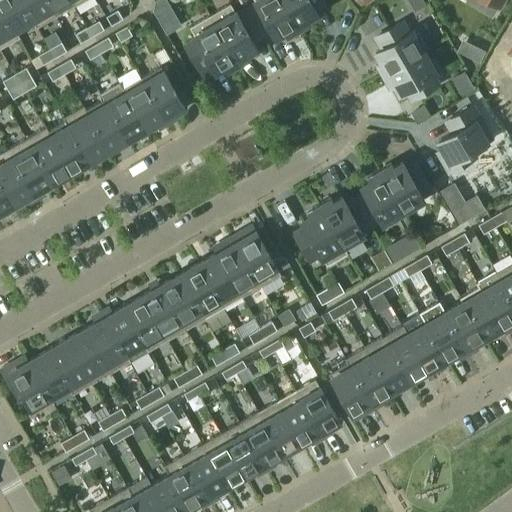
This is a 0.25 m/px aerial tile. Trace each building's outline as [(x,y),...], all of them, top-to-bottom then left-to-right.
[(21,0),(0,0),(0,6),(18,38),(19,37),(17,33),(33,23),(35,28),(37,27),(21,0)] [(46,0),(21,0),(37,27),(55,16),(46,0)] [(71,0),(46,0),(55,16),(56,15),(54,11),(70,2),(73,6),(74,5),(71,0)] [(153,0),(152,10),(158,20),(174,11),(166,0),(153,0)] [(255,3),(246,9),(261,35),(271,30),(274,36),(283,31),(286,36),(298,29),(280,0),(253,0),(254,0),(255,3)] [(280,0),(298,29),(310,22),(307,18),(315,13),(311,6),(322,0),(321,0),(280,0)] [(209,15),(237,64),(249,57),(246,52),(255,47),(251,41),(261,35),(246,9),(236,14),(230,3),(209,15)] [(0,6),(0,47),(18,38),(0,6)] [(110,25),(122,18),(117,9),(105,16),(110,25)] [(237,64),(209,15),(188,27),(195,38),(185,44),(200,70),(210,64),(214,71),(223,66),(225,71),(237,64)] [(86,27),(92,36),(103,29),(98,20),(86,27)] [(382,74),(422,51),(410,30),(407,32),(401,22),(375,37),(381,47),(374,51),(379,60),(375,62),(382,74)] [(114,32),(120,41),(131,35),(126,25),(114,32)] [(75,33),(80,43),(92,36),(86,27),(75,33)] [(96,43),(101,52),(113,45),(107,36),(96,43)] [(49,48),(54,57),(66,51),(61,42),(49,48)] [(84,50),(89,59),(101,52),(96,43),(84,50)] [(473,45),(468,56),(479,62),(484,51),(473,45)] [(37,55),(42,64),(54,57),(49,48),(37,55)] [(431,73),(434,71),(422,51),(382,74),(389,86),(393,84),(398,92),(404,88),(410,99),(437,84),(431,73)] [(58,64),(63,74),(75,67),(70,58),(58,64)] [(46,71),(52,80),(63,74),(58,64),(46,71)] [(160,66),(140,77),(163,117),(183,106),(160,66)] [(19,82),(31,76),(25,67),(14,73),(19,82)] [(2,80),(7,89),(19,82),(14,73),(2,80)] [(19,82),(24,91),(36,85),(31,76),(19,82)] [(140,77),(122,88),(145,128),(163,117),(140,77)] [(7,89),(9,93),(12,98),(24,91),(19,82),(7,89)] [(122,88),(103,99),(126,139),(145,128),(122,88)] [(83,105),(82,105),(107,150),(126,139),(103,99),(85,109),(83,105)] [(82,105),(63,116),(88,160),(107,150),(82,105)] [(446,121),(452,132),(437,140),(442,149),(437,152),(449,172),(469,160),(464,153),(493,136),(481,115),(478,117),(472,106),(446,121)] [(46,126),(44,127),(70,171),(88,160),(63,116),(62,117),(64,121),(48,130),(46,126)] [(44,127),(25,138),(51,182),(70,171),(44,127)] [(25,138),(7,148),(32,193),(51,182),(25,138)] [(7,148),(0,152),(0,180),(13,203),(32,193),(7,148)] [(378,169),(402,210),(422,198),(420,195),(431,189),(416,163),(405,169),(401,162),(393,167),(390,162),(378,169)] [(379,219),(381,222),(402,210),(378,169),(366,176),(369,181),(360,186),(364,193),(355,198),(370,224),(379,219)] [(0,180),(0,211),(13,203),(0,180)] [(343,248),(344,247),(364,236),(360,230),(370,224),(355,198),(345,204),(341,197),(333,202),(330,197),(318,204),(343,248)] [(343,248),(318,204),(306,211),(309,216),(300,221),(304,227),(294,233),(308,259),(319,253),(325,264),(346,252),(344,247),(343,248)] [(501,211),(490,217),(495,226),(506,220),(501,211)] [(483,233),(495,226),(490,217),(478,224),(477,224),(483,233)] [(243,237),(235,241),(260,285),(280,274),(252,225),(240,232),(243,237)] [(463,232),(452,239),(457,248),(469,241),(463,232)] [(445,255),(457,248),(452,239),(440,246),(445,255)] [(215,253),(216,252),(242,296),(260,285),(235,241),(227,246),(224,241),(212,248),(215,253)] [(223,307),(242,296),(216,252),(215,253),(197,263),(223,307)] [(426,254),(414,260),(419,269),(431,262),(426,254)] [(408,276),(419,269),(414,260),(402,267),(408,276)] [(511,299),(511,261),(495,271),(511,299)] [(204,318),(223,307),(197,263),(179,274),(204,318)] [(511,299),(495,271),(477,282),(505,330),(511,325),(511,299)] [(185,329),(204,318),(179,274),(160,284),(185,329)] [(388,275),(376,282),(382,291),(393,284),(388,275)] [(337,282),(316,294),(322,303),(342,291),(337,282)] [(370,298),(382,291),(376,282),(364,289),(370,298)] [(503,331),(505,330),(477,282),(475,282),(477,287),(460,297),(483,336),(500,326),(503,331)] [(166,339),(185,329),(160,284),(141,295),(166,339)] [(147,351),(166,339),(141,295),(122,306),(143,342),(142,342),(147,351)] [(339,304),(344,313),(356,306),(351,297),(339,304)] [(464,347),(483,336),(460,297),(459,297),(461,302),(444,312),(464,347)] [(332,319),(344,313),(339,304),(327,310),(332,319)] [(122,306),(103,317),(124,353),(125,352),(130,361),(147,351),(142,342),(143,342),(122,306)] [(277,314),(284,325),(293,320),(294,319),(287,308),(277,314)] [(445,358),(464,347),(444,312),(425,323),(445,358)] [(125,352),(124,353),(103,317),(84,328),(110,372),(130,361),(125,352)] [(271,320),(259,327),(265,336),(276,330),(271,320)] [(310,320),(298,327),(303,336),(315,329),(310,320)] [(426,369),(445,358),(425,323),(407,333),(402,324),(401,325),(426,369)] [(408,380),(426,369),(401,325),(382,336),(408,380)] [(253,343),(265,336),(259,327),(247,334),(253,343)] [(84,328),(66,339),(91,383),(110,372),(84,328)] [(389,390),(408,380),(382,336),(364,347),(389,390)] [(283,345),(279,338),(269,344),(273,351),(283,345)] [(47,349),(70,389),(69,390),(71,394),(91,383),(66,339),(47,349)] [(234,342),(222,349),(227,358),(239,351),(234,342)] [(273,351),(269,344),(258,350),(262,357),(273,351)] [(370,401),(389,390),(364,347),(345,358),(370,401)] [(47,349),(28,360),(51,400),(69,390),(70,389),(47,349)] [(215,365),(227,358),(222,349),(210,356),(215,365)] [(362,406),(370,401),(345,358),(344,358),(346,362),(328,373),(353,418),(365,411),(362,406)] [(246,366),(242,359),(231,365),(235,372),(246,366)] [(18,388),(32,412),(51,400),(28,360),(4,374),(13,391),(18,388)] [(196,364),(184,370),(189,379),(201,373),(196,364)] [(235,372),(231,365),(221,371),(225,378),(235,372)] [(178,386),(189,379),(184,370),(173,377),(178,386)] [(338,420),(314,378),(295,389),(319,431),(338,420)] [(208,388),(204,381),(194,387),(198,394),(208,388)] [(158,385),(146,392),(152,401),(164,395),(158,385)] [(187,400),(198,394),(194,387),(183,393),(187,400)] [(319,431),(295,389),(276,400),(300,442),(319,431)] [(140,408),(152,401),(146,392),(134,399),(140,408)] [(300,442),(276,400),(257,411),(281,453),(300,442)] [(171,409),(167,402),(156,408),(160,415),(171,409)] [(109,414),(114,423),(126,416),(121,407),(109,414)] [(150,421),(160,415),(156,408),(146,414),(150,421)] [(281,453),(257,411),(238,421),(263,463),(281,453)] [(102,430),(114,423),(109,414),(97,420),(102,430)] [(263,463),(238,421),(220,432),(244,474),(263,463)] [(133,431),(129,424),(119,430),(123,437),(133,431)] [(83,429),(71,435),(77,444),(88,438),(83,429)] [(112,443),(123,437),(119,430),(108,436),(112,443)] [(244,474),(220,432),(201,443),(225,485),(244,474)] [(65,451),(77,444),(71,435),(60,442),(65,451)] [(225,485),(201,443),(182,454),(206,496),(225,485)] [(96,453),(92,446),(81,452),(85,459),(96,453)] [(75,465),(85,459),(81,452),(71,458),(75,465)] [(206,496),(182,454),(164,464),(188,506),(206,496)] [(178,511),(188,506),(164,464),(163,465),(168,473),(150,483),(165,511),(178,511)] [(165,511),(150,483),(147,485),(132,494),(127,485),(126,486),(141,511),(165,511)] [(141,511),(126,486),(107,497),(116,511),(141,511)] [(116,511),(107,497),(88,508),(90,511),(116,511)]
